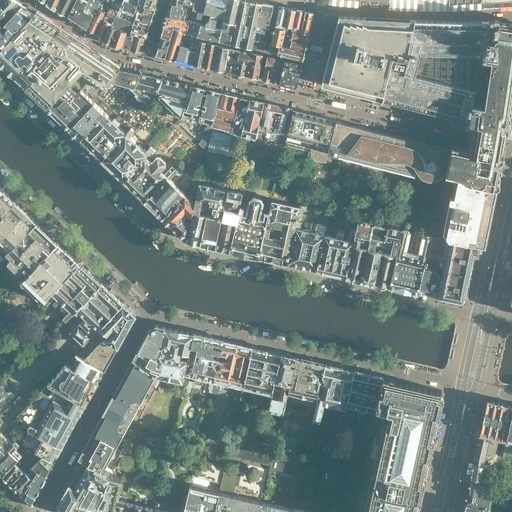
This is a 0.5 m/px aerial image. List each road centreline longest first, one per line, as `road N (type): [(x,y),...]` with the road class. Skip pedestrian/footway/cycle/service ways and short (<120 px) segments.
road 1 (residential): [(485,317),(182,248),(0,75)]
road 2 (residential): [(147,314),(470,384)]
road 3 (residential): [(38,511),(147,314)]
road 4 (residential): [(0,177),(147,314)]
road 5 (unknown): [(367,80),(339,70),(350,34),(389,31),(396,42),(385,77),(376,81)]
road 6 (residential): [(318,103),(471,140)]
